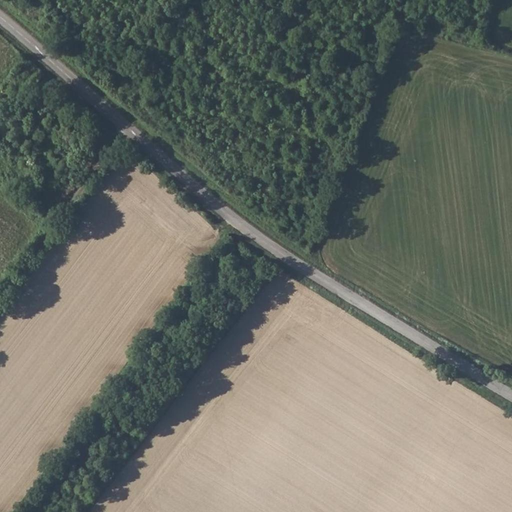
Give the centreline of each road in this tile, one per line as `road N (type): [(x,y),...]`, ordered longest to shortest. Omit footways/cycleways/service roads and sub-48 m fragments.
road 1 (tertiary): [(0,15),(254,234),(511,396)]
road 2 (track): [(124,126),(0,292)]
